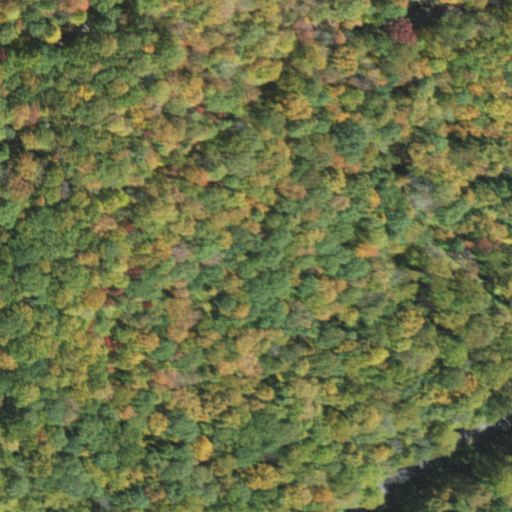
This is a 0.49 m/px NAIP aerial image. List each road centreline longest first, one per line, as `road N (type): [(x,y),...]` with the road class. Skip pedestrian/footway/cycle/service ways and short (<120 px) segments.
road 1 (residential): [(494,0),(304,27),(204,126),(113,184),(72,184),(0,145)]
road 2 (secondary): [(354,511),(458,437),(511,414)]
